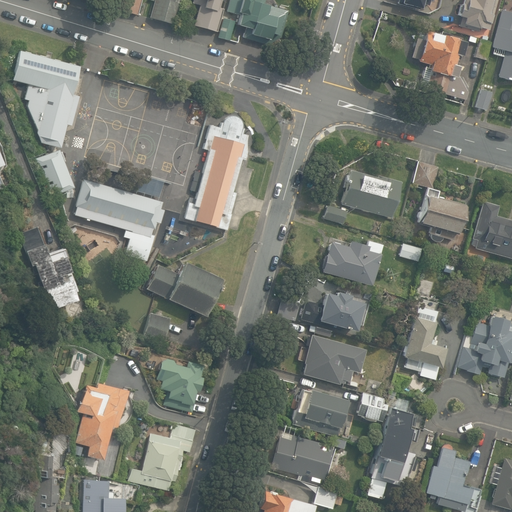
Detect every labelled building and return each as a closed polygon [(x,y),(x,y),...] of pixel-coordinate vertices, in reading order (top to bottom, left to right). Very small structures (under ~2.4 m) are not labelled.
[(118,0),(116,9),(136,15),(140,0),(118,0)] [(150,17),(174,24),(180,0),(154,0),(154,1),(150,17)] [(201,0),(194,26),(217,32),(223,9),(219,7),(220,0),(201,0)] [(243,39),(267,46),(269,38),(278,41),(287,10),(264,4),(265,0),(229,0),(226,11),(240,15),(237,25),(247,28),(243,39)] [(478,27),(489,30),(496,0),(462,0),(461,4),(460,3),(457,16),(463,18),(462,25),(478,29),(478,27)] [(497,77),(511,80),(511,13),(501,10),(490,47),(504,51),(497,77)] [(229,41),(234,21),(222,18),(217,38),(229,41)] [(425,89),(464,100),(467,87),(461,77),(457,76),(457,74),(456,74),(457,66),(454,66),(456,55),(461,56),(465,40),(425,31),(423,40),(415,38),(411,58),(418,59),(417,61),(431,64),(425,89)] [(470,75),(479,78),(484,60),(485,60),(491,42),(479,39),(474,57),(476,57),(470,75)] [(24,52),(19,51),(12,80),(28,84),(25,99),(29,100),(28,105),(40,143),(60,148),(66,124),(71,126),(79,96),(72,94),(80,66),(76,65),(76,64),(68,62),(68,63),(60,61),(61,59),(54,58),(53,60),(47,58),(47,56),(39,54),(38,55),(32,54),(33,53),(24,50),(24,52)] [(400,84),(414,88),(415,83),(402,79),(400,84)] [(473,104),(484,108),(489,91),(478,87),(473,104)] [(183,218),(226,230),(236,193),(231,192),(241,157),(245,158),(246,155),(247,152),(247,148),(246,145),(246,140),(247,137),(247,135),(242,133),(243,128),(242,128),(242,125),(242,122),(241,120),(240,118),(238,117),(235,116),(232,115),(229,116),(227,117),(225,118),(223,120),(223,123),(221,123),(220,128),(209,125),(203,148),(207,149),(193,204),(188,202),(183,218)] [(35,158),(50,196),(71,188),(73,187),(60,152),(59,149),(35,158)] [(433,238),(436,239),(439,237),(440,234),(451,237),(452,231),(455,232),(463,202),(433,194),(435,187),(429,185),(434,164),(415,158),(409,181),(423,185),(421,193),(424,193),(417,220),(428,223),(426,230),(430,231),(429,234),(430,237),(433,238)] [(340,204),(390,217),(399,181),(376,175),(376,177),(350,170),(340,204)] [(136,191),(157,197),(162,181),(140,175),(136,191)] [(124,254),(146,261),(149,249),(153,235),(150,234),(151,228),(153,229),(155,221),(159,222),(163,209),(159,208),(161,201),(91,181),(90,182),(82,179),(75,205),(77,206),(74,215),(131,231),(124,254)] [(472,247),(511,258),(511,218),(495,214),(498,204),(480,199),(478,207),(475,206),(468,232),(472,233),(470,243),(473,244),(472,247)] [(323,218),(341,223),(345,210),(326,205),(323,218)] [(39,290),(45,306),(48,311),(75,299),(74,295),(78,293),(69,271),(68,271),(63,260),(67,258),(63,250),(47,257),(35,227),(17,234),(29,265),(31,264),(41,289),(39,290)] [(322,272),(370,285),(381,244),(366,240),(365,245),(349,240),(348,246),(331,241),(328,252),(327,252),(322,272)] [(401,241),(396,256),(415,262),(419,247),(401,241)] [(145,289),(205,315),(222,278),(184,262),(179,273),(157,264),(145,289)] [(477,291),(485,293),(487,283),(479,281),(477,291)] [(316,319),(353,329),(361,300),(347,297),(348,293),(335,289),(334,293),(323,291),(320,303),(304,299),(299,318),(315,322),(316,319)] [(277,316),(294,320),(299,303),(281,298),(277,316)] [(142,337),(163,343),(170,318),(149,312),(142,337)] [(418,375),(432,379),(436,366),(438,366),(443,347),(427,342),(433,321),(428,320),(429,318),(413,313),(401,357),(406,358),(404,367),(419,371),(418,375)] [(506,361),(511,362),(511,323),(506,322),(507,318),(489,313),(485,324),(475,321),(471,332),(466,330),(455,366),(478,373),(480,365),(486,367),(485,373),(501,377),(506,361)] [(364,349),(307,333),(304,345),(302,344),(301,349),(297,360),(302,361),(302,364),(304,364),(301,374),(338,383),(338,382),(342,383),(343,380),(347,381),(349,374),(350,374),(351,369),(358,371),(364,349)] [(199,375),(197,374),(200,362),(184,358),(182,364),(171,361),(169,358),(163,356),(157,359),(152,377),(158,378),(156,386),(164,388),(161,403),(189,410),(195,389),(196,389),(199,375)] [(390,387),(401,391),(403,384),(406,386),(408,378),(395,373),(390,387)] [(81,413),(74,442),(84,444),(82,454),(101,458),(108,426),(116,428),(125,389),(113,387),(114,385),(93,381),(92,386),(84,384),(80,403),(74,401),(72,411),(81,413)] [(307,391),(302,390),(296,410),(293,409),(289,423),(336,436),(339,423),(342,424),(345,415),(342,414),(346,399),(307,389),(307,391)] [(355,414),(380,421),(384,404),(381,403),(382,398),(361,392),(355,414)] [(388,407),(374,454),(376,455),(368,477),(402,487),(407,469),(411,470),(414,459),(410,458),(411,451),(403,449),(405,438),(410,439),(414,428),(406,426),(407,423),(408,424),(410,416),(409,416),(410,413),(388,407)] [(130,467),(127,480),(153,485),(155,477),(169,480),(169,479),(173,480),(176,468),(178,460),(181,450),(188,452),(193,429),(173,424),(170,438),(149,433),(140,469),(130,467)] [(270,467),(322,481),(323,477),(326,478),(331,458),(332,458),(334,449),(331,449),(332,445),(281,432),(280,436),(278,436),(270,467)] [(352,436),(350,442),(358,445),(360,439),(352,436)] [(473,511),(480,490),(470,488),(459,485),(462,473),(464,473),(467,460),(452,456),(453,450),(454,448),(453,447),(453,445),(452,444),(451,443),(449,443),(448,442),(446,443),(445,443),(444,444),(443,445),(442,446),(440,446),(435,465),(430,464),(423,491),(437,495),(436,503),(462,511),(461,511),(473,511)] [(80,455),(81,446),(75,445),(73,454),(80,455)] [(242,458),(259,463),(262,452),(245,447),(242,458)] [(32,509),(32,511),(55,511),(58,475),(51,475),(51,464),(50,464),(50,454),(35,453),(33,477),(35,477),(34,490),(33,490),(31,509),(32,509)] [(489,511),(506,511),(507,509),(510,510),(510,511),(511,511),(511,459),(502,457),(489,503),(492,504),(489,511)] [(105,480),(82,479),(80,511),(121,511),(122,496),(111,495),(111,490),(105,490),(105,480)] [(312,503),(331,508),(336,490),(317,485),(312,503)] [(299,500),(263,489),(258,507),(263,508),(261,511),(312,511),(314,507),(311,506),(298,503),(299,500)]
